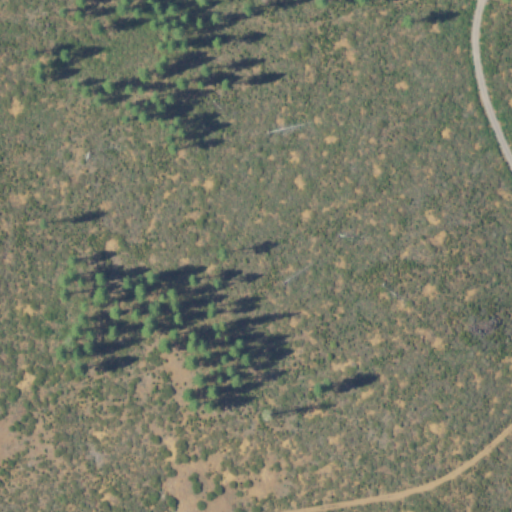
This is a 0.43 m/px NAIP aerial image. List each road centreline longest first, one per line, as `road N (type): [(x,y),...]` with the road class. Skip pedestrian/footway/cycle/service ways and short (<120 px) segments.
road 1 (track): [(291,511),(434,482),(511,419)]
road 2 (track): [(477,0),(471,53),(478,90),(511,176)]
